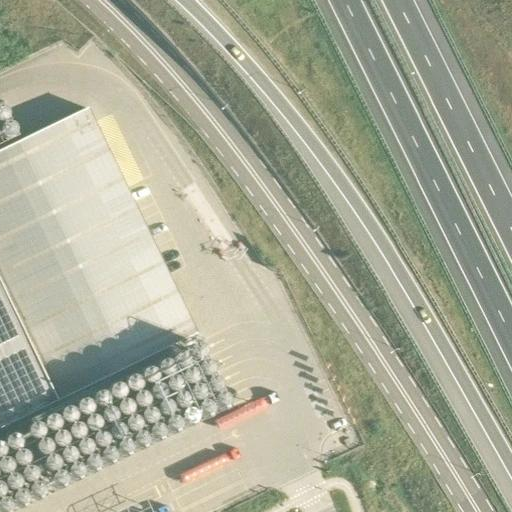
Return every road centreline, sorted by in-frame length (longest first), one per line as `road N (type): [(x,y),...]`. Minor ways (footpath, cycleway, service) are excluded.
road 1 (secondary): [(476,511),(258,184),(190,96),(97,0)]
road 2 (motorway): [(176,0),(343,191),(511,468)]
road 3 (motorway): [(342,0),(511,340)]
road 4 (motorway): [(511,232),(395,0)]
